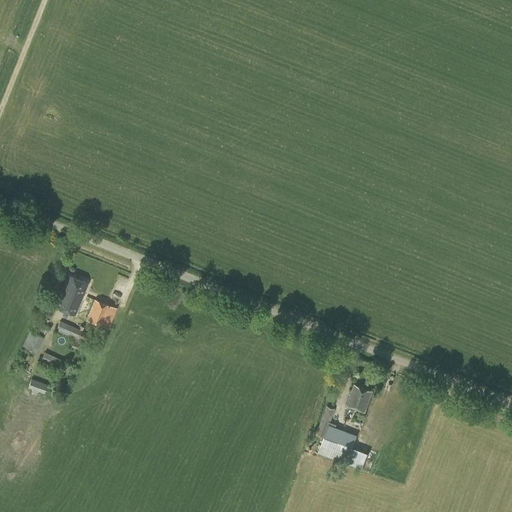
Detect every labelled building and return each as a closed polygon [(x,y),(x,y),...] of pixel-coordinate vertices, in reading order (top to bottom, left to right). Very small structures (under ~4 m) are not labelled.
[(76,313),(89,282),(69,274),(56,305),(76,313)] [(109,328),(117,307),(94,298),(86,319),(109,328)] [(43,335),(48,325),(35,319),(30,329),(43,335)] [(86,354),(94,335),(60,321),(56,331),(73,338),(69,347),(86,354)] [(67,375),(71,366),(63,362),(59,371),(67,375)] [(44,393),(47,384),(31,378),(28,387),(44,393)] [(365,411),(373,390),(355,384),(348,404),(365,411)] [(336,430),(328,427),(335,408),(326,405),(316,434),(347,444),(350,436),(346,434),(346,436),(340,434),(341,431),(336,429),(336,430)]
